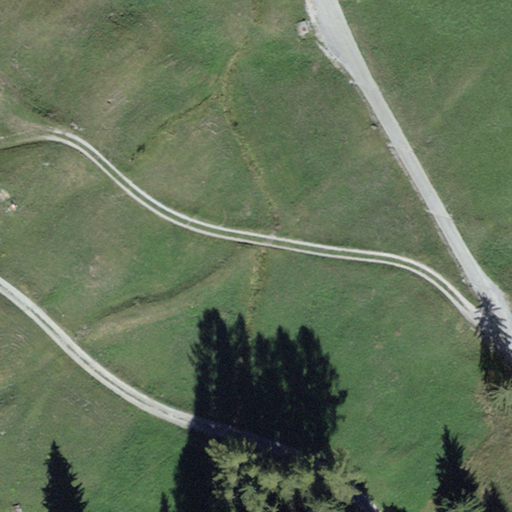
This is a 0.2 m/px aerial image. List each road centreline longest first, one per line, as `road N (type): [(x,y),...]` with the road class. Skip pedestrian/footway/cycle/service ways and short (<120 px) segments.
road 1 (track): [(496,320),(477,318),(409,264),(197,228),(142,199),(82,140),(32,133)]
road 2 (track): [(0,287),(101,380),(197,429),(302,460),(368,511)]
road 3 (unclassified): [(511,358),(336,47),(319,0)]
